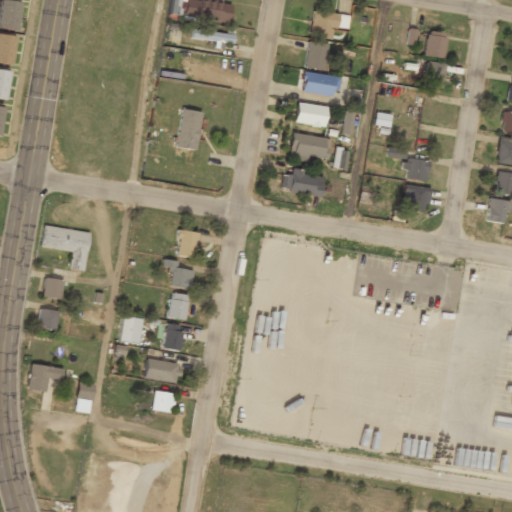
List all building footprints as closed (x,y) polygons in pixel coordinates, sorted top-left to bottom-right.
[(0,0),(0,29),(13,31),(16,2),(0,0)] [(229,4),(189,0),(182,0),(181,17),(227,20),(229,4)] [(330,38),(333,24),(346,26),(348,15),(311,9),(307,35),(330,38)] [(189,38),(231,43),(232,33),(191,28),(189,38)] [(403,43),(411,45),(415,30),(407,28),(403,43)] [(441,58),(444,33),(425,30),(422,56),(441,58)] [(10,37),(0,36),(0,65),(7,66),(10,37)] [(322,70),(326,44),(306,41),(302,67),(322,70)] [(440,89),(442,63),(423,61),(421,88),(440,89)] [(337,78),(302,71),(298,90),(328,97),(330,89),(335,90),(337,78)] [(324,106),(294,103),(292,123),(322,126),(324,106)] [(198,113),(178,110),(173,149),(193,152),(198,113)] [(349,135),(351,112),(341,111),(339,134),(349,135)] [(497,130),(511,132),(511,112),(501,111),(497,130)] [(387,127),(388,114),(373,113),(372,126),(387,127)] [(287,160),(305,161),(306,156),(325,158),(327,137),(289,134),(287,160)] [(493,163),(511,165),(511,140),(497,138),(493,163)] [(403,149),(384,147),(383,157),(402,158),(403,149)] [(346,150),(332,148),(330,168),(344,169),(346,150)] [(400,179),(424,181),(426,161),(402,159),(400,179)] [(321,177),(300,174),(300,170),(289,168),(288,175),(280,174),(277,190),(318,197),(321,177)] [(511,174),(494,171),(492,183),(494,183),(492,192),(509,195),(511,183),(511,184),(511,179),(511,174)] [(398,210),(424,213),(426,187),(400,184),(398,210)] [(486,197),(482,220),(499,223),(501,210),(505,211),(507,200),(486,197)] [(81,272),(86,233),(40,227),(37,248),(68,253),(66,270),(81,272)] [(191,257),(195,233),(177,229),(173,254),(191,257)] [(175,261),(160,259),(159,269),(169,270),(167,286),(188,289),(190,270),(174,268),(175,261)] [(58,299),(60,280),(42,278),(40,297),(58,299)] [(165,318),(183,320),(185,294),(167,293),(165,318)] [(55,311),(37,309),(35,328),(53,330),(55,311)] [(135,343),(138,318),(119,316),(116,341),(135,343)] [(160,349),(177,350),(179,325),(163,323),(160,349)] [(141,378),(174,382),(176,363),(143,359),(141,378)] [(45,378),(58,380),(60,368),(28,363),(24,389),(43,392),(45,378)] [(92,384),(77,382),(72,411),(87,413),(92,384)] [(172,394),(152,390),(148,409),(168,413),(172,394)]
